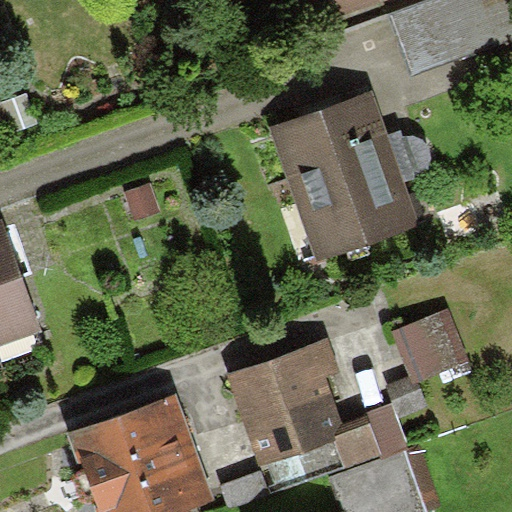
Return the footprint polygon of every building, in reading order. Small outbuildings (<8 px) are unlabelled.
[(448,0),(430,0),(390,14),(410,72),(484,45),(473,15),(456,21),(448,0)] [(365,94),(277,124),(296,180),(308,176),(331,243),(322,246),(325,255),(411,226),(401,197),(410,195),(405,179),(429,165),(429,148),(416,136),(381,143),(365,94)] [(0,324),(26,315),(31,328),(39,325),(3,225),(0,226),(0,324)] [(323,341),(238,373),(280,486),(379,450),(369,423),(339,434),(317,375),(333,369),(323,341)] [(176,396),(75,432),(102,511),(157,511),(197,498),(185,466),(199,461),(176,396)] [(411,511),(391,459),(334,480),(345,511),(411,511)] [(261,476),(229,486),(234,503),(266,493),(261,476)]
